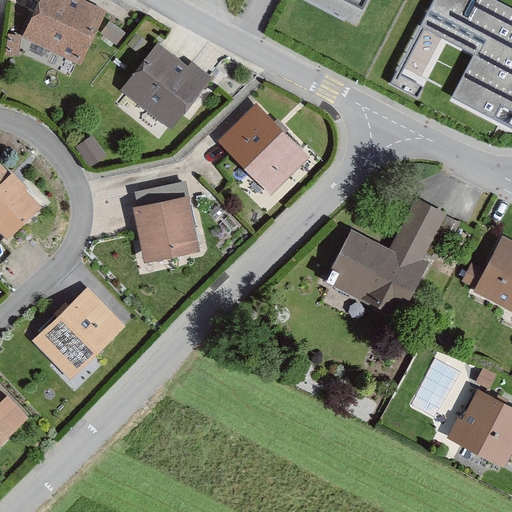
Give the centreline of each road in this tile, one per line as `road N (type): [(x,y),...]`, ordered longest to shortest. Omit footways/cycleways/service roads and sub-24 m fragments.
road 1 (residential): [(391,124),(6,511)]
road 2 (residential): [(0,119),(44,141),(71,182),(80,238),(47,284),(0,327)]
road 3 (residential): [(164,0),(391,124)]
road 4 (residential): [(391,124),(511,181)]
